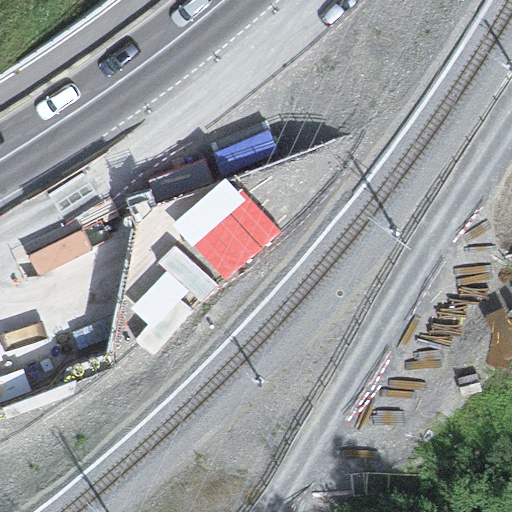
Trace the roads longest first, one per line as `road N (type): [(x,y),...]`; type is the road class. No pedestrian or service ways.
road 1 (trunk): [(0,329),(511,159)]
road 2 (track): [(511,191),(427,323),(309,420),(284,465),(275,511)]
road 3 (primary): [(0,206),(163,97),(267,0)]
